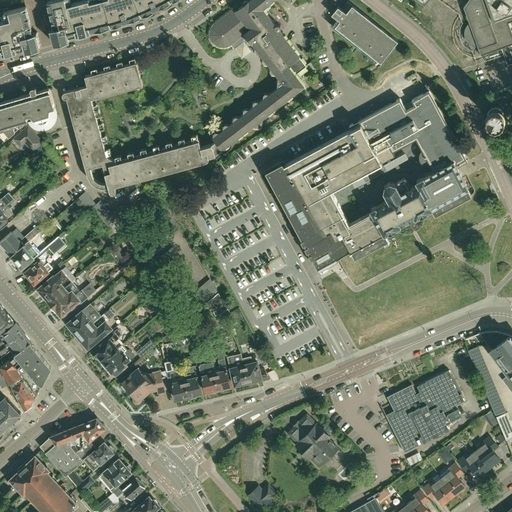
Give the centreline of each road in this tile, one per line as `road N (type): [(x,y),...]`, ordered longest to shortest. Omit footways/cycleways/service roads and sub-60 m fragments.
road 1 (tertiary): [(266,405),(478,317),(511,316)]
road 2 (residential): [(511,199),(436,56),(369,0)]
road 3 (secondary): [(0,76),(154,33),(210,0)]
